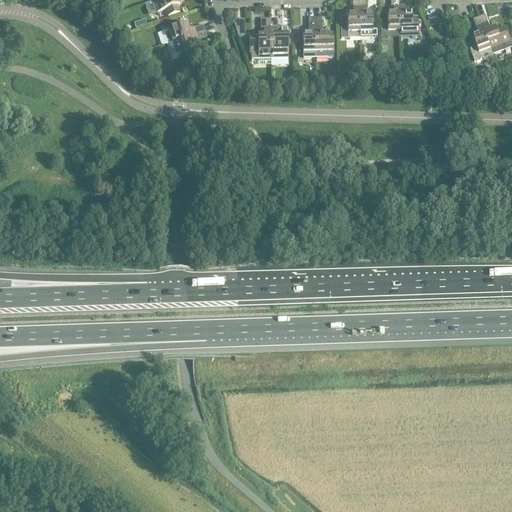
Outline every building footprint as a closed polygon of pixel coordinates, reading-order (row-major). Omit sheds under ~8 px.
[(158,0),(153,2),(157,14),(170,9),(171,14),(178,11),(176,7),(180,6),(178,0),(158,0)] [(341,39),(348,39),(360,39),(359,0),(352,0),(353,15),(347,15),(347,17),(340,17),(341,39)] [(366,15),(365,0),(359,0),(360,39),(373,38),(377,38),(377,30),(372,30),(372,15),(366,15)] [(387,14),(387,24),(381,24),(381,38),(400,38),(399,0),(390,0),(390,5),(393,5),(393,14),(387,14)] [(405,0),(399,0),(400,38),(418,37),(418,17),(412,17),(412,13),(406,14),(405,0)] [(479,18),(493,55),(511,48),(511,44),(506,27),(497,30),(496,28),(491,30),(485,15),(479,18)] [(316,58),(315,18),(308,19),(308,35),(302,35),(303,59),(316,58)] [(332,36),(327,36),(327,34),(322,34),(321,18),(315,18),(316,58),(333,58),(332,36)] [(473,37),(476,47),(471,48),(470,51),(474,62),(477,63),(480,61),(481,60),(493,55),(479,18),(473,20),(478,35),(473,37)] [(278,29),(276,29),(276,19),(270,20),(271,60),(288,59),(287,27),(280,27),(278,29)] [(238,39),(239,39),(245,39),(245,20),(233,20),(238,39)] [(257,36),(258,38),(249,38),(249,54),(251,54),(251,60),(271,60),(270,20),(260,20),(261,32),(263,32),(263,36),(257,36)] [(167,44),(205,32),(203,26),(188,31),(186,25),(163,32),(167,44)] [(205,32),(167,44),(172,61),(187,56),(185,51),(194,49),(192,43),(207,38),(205,32)]
